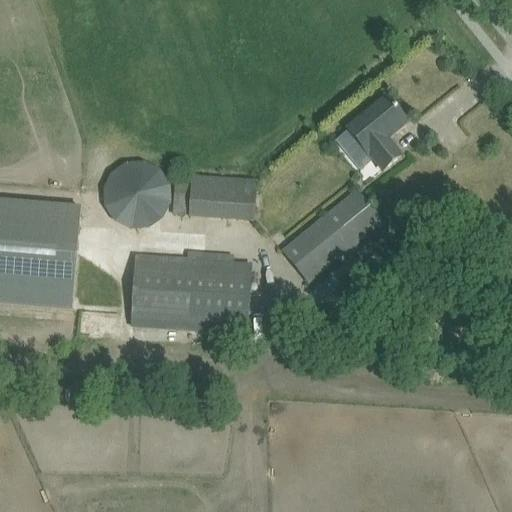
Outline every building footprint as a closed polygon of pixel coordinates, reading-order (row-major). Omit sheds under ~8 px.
[(370,156),(384,173),(402,158),(388,141),(408,125),(387,99),(348,131),(369,157),(370,156)] [(144,166),(128,167),(114,176),(106,191),(107,208),(116,222),(131,230),(148,229),(162,219),(170,204),(169,188),(159,173),(144,166)] [(174,186),(173,219),(257,221),(258,180),(191,179),(191,186),(174,186)] [(358,194),(284,255),(309,286),(383,225),(358,194)] [(83,206),(0,200),(0,304),(76,310),(83,206)] [(197,255),(197,264),(137,260),(133,329),(247,336),(252,267),(213,265),(214,256),(197,255)]
